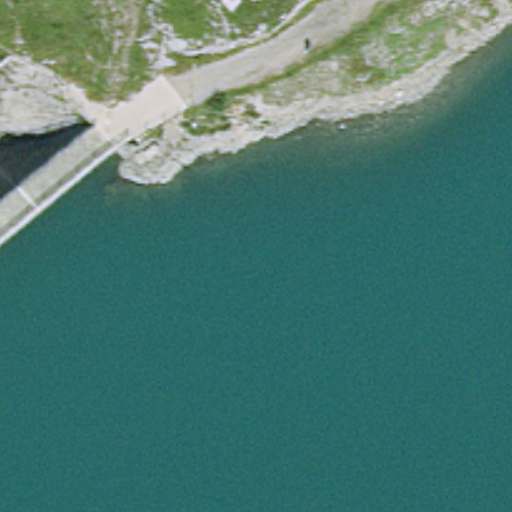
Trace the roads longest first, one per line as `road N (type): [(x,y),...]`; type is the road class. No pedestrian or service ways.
road 1 (track): [(0,215),(95,135),(176,92)]
road 2 (track): [(351,0),(263,59),(176,92)]
